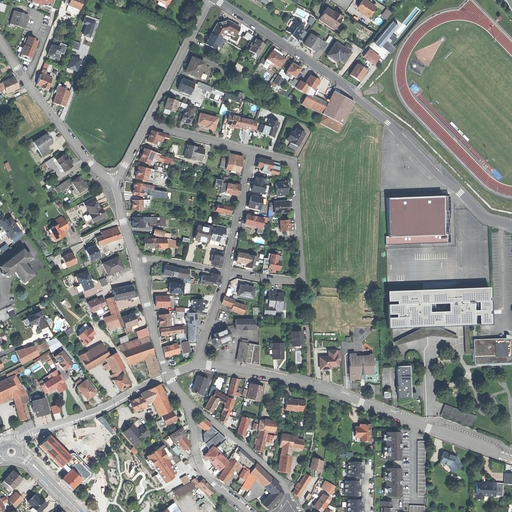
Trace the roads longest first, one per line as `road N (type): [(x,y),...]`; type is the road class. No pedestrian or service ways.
road 1 (residential): [(511,226),(490,221),(343,85),(215,0)]
road 2 (residential): [(196,364),(320,387),(511,458)]
road 3 (residential): [(0,41),(111,183)]
road 4 (residential): [(167,375),(16,446)]
road 5 (residential): [(301,278),(293,168),(252,152)]
road 6 (residential): [(288,511),(279,479),(199,410),(189,410)]
road 7 (residential): [(145,124),(209,0)]
road 8 (residential): [(189,410),(196,461),(247,511)]
road 9 (residential): [(227,272),(252,152)]
